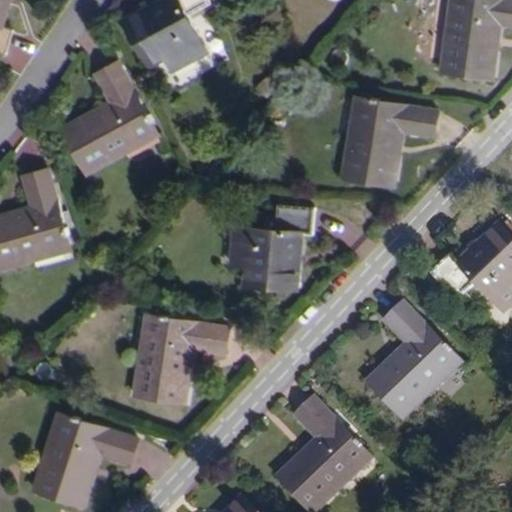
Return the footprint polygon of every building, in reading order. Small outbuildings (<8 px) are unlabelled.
[(0,23),(7,0),(0,0),(0,51),(5,53),(12,27),(0,23)] [(193,11),(211,0),(156,0),(130,15),(155,59),(170,50),(178,65),(212,47),(193,11)] [(496,44),(501,25),(511,27),(511,0),(466,0),(461,26),(455,25),(446,68),(496,79),(503,46),(496,44)] [(156,121),(123,52),(99,63),(115,95),(66,121),(88,166),(127,146),(123,137),(156,121)] [(398,146),(400,126),(437,130),(441,103),(364,95),(359,131),(353,131),(348,174),(399,180),(403,146),(398,146)] [(72,233),(48,158),(23,167),(34,200),(0,211),(0,263),(38,252),(36,245),(72,233)] [(297,284),(304,229),(316,230),(319,202),(283,197),(279,223),(240,219),(235,258),(249,260),(247,278),(297,284)] [(511,237),(500,226),(462,264),(454,256),(435,274),(459,299),(479,281),(506,310),(511,304),(511,237)] [(461,354),(409,299),(389,317),(410,338),(371,376),(405,413),(437,385),(433,382),(461,354)] [(182,367),(187,347),(223,356),(228,329),(154,312),(146,348),(140,347),(130,389),(181,400),(188,368),(182,367)] [(370,449),(318,395),(300,413),(319,434),(281,473),(316,510),(346,482),(342,477),(370,449)] [(127,457),(135,432),(60,411),(50,446),(44,445),(32,487),(82,501),(92,468),(86,467),(92,447),(127,457)] [(257,511),(245,499),(232,511),(257,511)]
